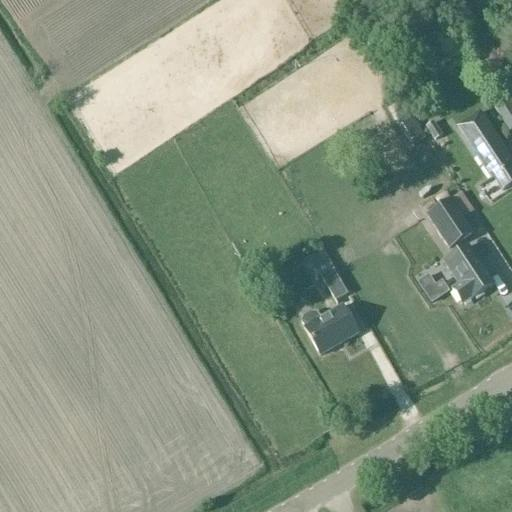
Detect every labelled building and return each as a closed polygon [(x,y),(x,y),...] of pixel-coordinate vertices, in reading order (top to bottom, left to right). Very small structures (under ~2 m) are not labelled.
[(511,132),(511,97),(493,109),(509,135),(511,132)] [(502,192),(511,185),(511,161),(480,114),(456,130),(492,183),(494,181),(502,192)] [(450,201),(426,218),(449,253),(474,236),(463,220),(474,213),(462,195),(451,202),(450,201)] [(471,302),(493,287),(467,248),(443,264),(459,287),(451,292),(462,307),(470,301),(471,302)] [(348,296),(323,255),(322,254),(308,261),(319,282),(323,280),(335,303),(348,296)] [(342,308),(319,321),(316,316),(310,314),(303,319),(301,324),(304,330),(303,330),(319,358),(358,336),(342,308)]
